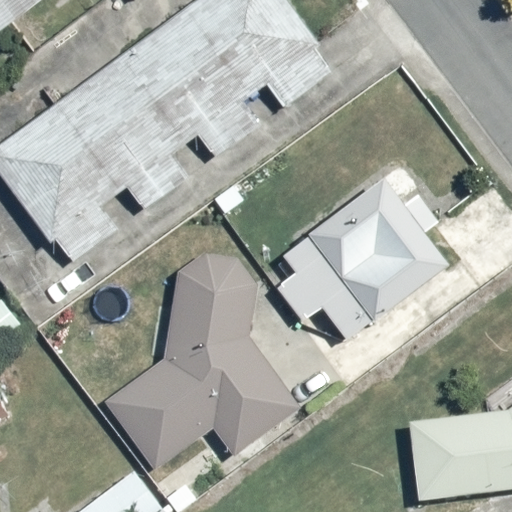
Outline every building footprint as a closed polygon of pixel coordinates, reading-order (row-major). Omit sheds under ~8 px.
[(0,0),(0,30),(40,0),(0,0)] [(200,0),(121,59),(187,148),(197,141),(212,163),(259,128),(241,104),(267,85),(283,107),(335,69),(283,0),(200,0)] [(187,148),(121,59),(0,148),(0,176),(67,267),(115,231),(99,209),(126,189),(144,212),(167,195),(190,178),(175,157),(187,148)] [(417,188),(395,205),(378,184),(311,236),(378,320),(444,268),(422,239),(444,221),(417,188)] [(176,281),(163,359),(108,400),(160,469),(205,434),(228,464),(301,409),(247,338),(252,289),(251,283),(249,276),(246,270),(242,265),(237,260),(232,257),(225,254),(219,252),(212,252),(206,253),(199,255),(193,258),(188,262),(183,267),(179,272),(177,278),(176,281)] [(0,301),(0,339),(18,326),(0,301)] [(511,406),(506,410),(407,424),(418,502),(511,488),(511,406)] [(153,511),(160,506),(132,473),(85,511),(153,511)]
